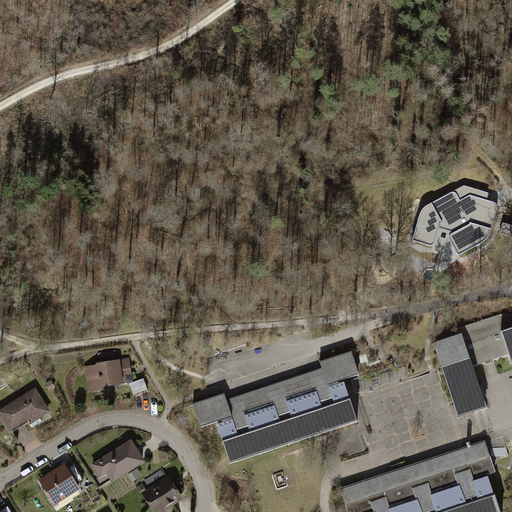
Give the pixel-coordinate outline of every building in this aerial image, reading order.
[(434,243),(430,245),(436,263),(481,249),(478,239),(501,232),(488,192),(449,205),(446,194),(411,205),(420,232),(430,229),(434,243)] [(511,313),(501,314),(457,328),(459,333),(461,332),(472,365),(489,360),(508,354),(511,361),(511,360),(511,313)] [(459,333),(433,341),(457,416),(464,414),(486,406),(483,398),(479,386),(472,365),(461,332),(459,333)] [(228,461),(356,420),(349,397),(343,378),(358,373),(351,351),(319,361),(321,368),(226,399),(224,392),(192,403),(200,427),(215,422),(220,439),(228,461)] [(129,360),(86,366),(90,391),(104,389),(104,386),(132,382),(129,360)] [(144,380),(129,385),(133,396),(148,391),(144,380)] [(479,386),(483,398),(488,396),(484,385),(479,386)] [(35,387),(0,409),(0,416),(10,433),(27,422),(29,424),(51,411),(35,387)] [(467,446),(340,488),(345,503),(347,511),(500,511),(494,493),(488,474),(496,471),(490,455),(485,440),(471,445),(469,442),(466,443),(467,446)] [(130,441),(91,464),(99,478),(105,474),(111,483),(143,463),(130,441)] [(65,465),(38,480),(53,506),(80,491),(65,465)] [(149,485),(167,476),(164,470),(146,479),(149,485)] [(168,476),(141,493),(152,511),(166,511),(184,501),(168,476)]
